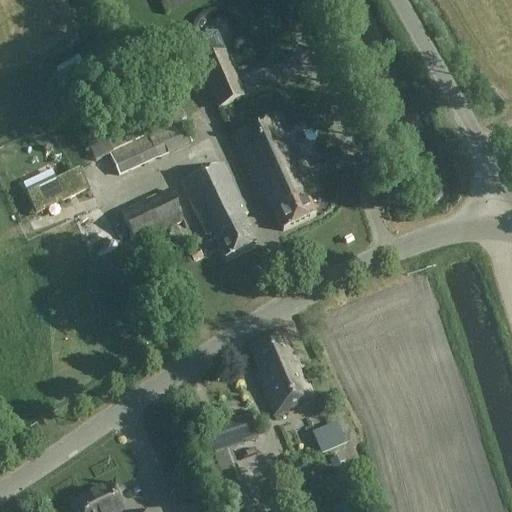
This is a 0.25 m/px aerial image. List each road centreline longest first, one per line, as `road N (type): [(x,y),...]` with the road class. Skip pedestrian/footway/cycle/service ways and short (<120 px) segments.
road 1 (tertiary): [(0,493),(313,289),(427,238),(498,228)]
road 2 (unclassified): [(498,228),(478,140),(398,0)]
